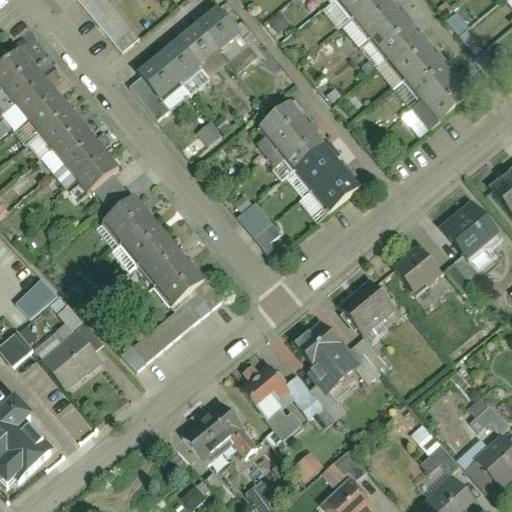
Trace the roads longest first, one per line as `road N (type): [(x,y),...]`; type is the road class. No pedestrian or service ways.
road 1 (residential): [(284,303),(36,511)]
road 2 (residential): [(511,119),(284,303)]
road 3 (residential): [(284,303),(99,83)]
road 4 (residential): [(99,83),(204,0)]
